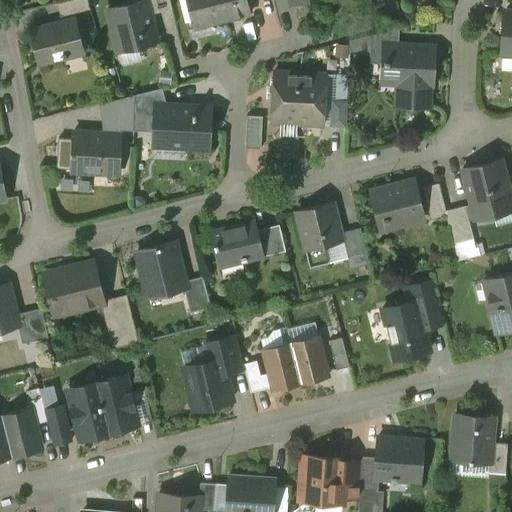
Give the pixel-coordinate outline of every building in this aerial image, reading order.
[(87,0),(69,0),(58,3),(61,17),(90,9),(87,0)] [(146,0),(141,0),(108,9),(118,51),(120,50),(120,47),(136,43),(136,46),(157,41),(150,15),(147,1),(146,0)] [(170,0),(148,0),(147,1),(150,15),(172,9),(170,0)] [(187,0),(195,28),(250,14),(247,1),(246,0),(187,0)] [(511,11),(505,11),(502,53),(503,53),(511,53),(511,11)] [(75,19),(31,30),(40,64),(84,52),(75,19)] [(399,28),(371,35),(370,50),(384,51),(385,44),(399,45),(399,28)] [(399,45),(385,44),(384,51),(383,82),(398,83),(397,104),(429,106),(430,85),(432,85),(434,47),(399,45)] [(511,53),(503,53),(502,67),(511,67),(511,53)] [(300,73),(274,71),(271,122),(297,124),(300,73)] [(326,74),(300,73),(297,124),(323,125),(326,74)] [(182,106),(167,105),(162,88),(135,95),(134,123),(133,130),(155,131),(154,140),(183,141),(183,147),(208,148),(210,107),(192,106),(192,108),(182,107),(182,106)] [(135,95),(101,104),(105,121),(134,123),(135,95)] [(347,100),(332,99),(330,125),(345,126),(347,100)] [(262,116),(247,115),(245,147),(261,148),(262,116)] [(89,133),(73,132),(73,139),(59,138),(57,168),(71,168),(71,170),(119,172),(121,134),(103,134),(103,132),(89,131),(89,133)] [(511,202),(501,159),(462,169),(475,219),(511,209),(511,202)] [(400,182),(396,183),(395,184),(394,185),(393,187),(372,192),(379,222),(391,219),(392,226),(424,218),(415,185),(405,187),(404,185),(403,183),(400,182)] [(439,183),(423,187),(431,218),(446,214),(445,210),(446,210),(439,183)] [(334,202),(296,211),(305,250),(325,245),(343,241),(334,202)] [(446,210),(445,210),(446,214),(453,243),(474,238),(466,205),(446,210)] [(255,221),(210,232),(219,267),(264,256),(257,230),(255,221)] [(279,225),(257,230),(264,256),(286,250),(279,225)] [(361,227),(346,231),(352,256),(347,257),(349,268),(370,263),(361,227)] [(174,241),(137,251),(149,297),(151,296),(150,294),(185,286),(174,241)] [(325,245),(305,250),(310,267),(329,263),(325,245)] [(93,262),(45,274),(55,313),(103,302),(93,262)] [(511,324),(511,272),(489,278),(497,308),(491,309),(496,328),(511,324)] [(203,276),(188,280),(191,290),(185,291),(190,312),(211,307),(203,276)] [(405,299),(377,306),(393,361),(432,351),(425,327),(442,322),(429,276),(401,284),(405,299)] [(9,283),(0,285),(0,329),(18,325),(19,325),(17,314),(9,283)] [(128,301),(102,307),(112,348),(139,341),(128,301)] [(41,308),(17,314),(19,325),(18,325),(23,343),(49,337),(41,308)] [(236,335),(205,343),(210,360),(221,358),(225,373),(244,368),(243,364),(236,335)] [(318,335),(291,342),(301,382),(328,375),(318,335)] [(342,337),(329,340),(337,369),(349,366),(342,337)] [(291,342),(263,349),(273,389),(301,382),(291,342)] [(210,360),(184,367),(189,386),(187,389),(191,404),(194,406),(195,409),(232,400),(225,373),(221,358),(210,360)] [(257,360),(243,364),(244,368),(251,392),(264,389),(257,360)] [(126,375),(101,381),(113,430),(138,423),(133,402),(130,393),(126,375)] [(101,381),(68,389),(80,438),(113,430),(101,381)] [(145,389),(130,393),(133,402),(147,399),(145,389)] [(42,397),(29,401),(31,408),(32,407),(36,424),(48,421),(45,410),(42,397)] [(64,405),(45,410),(48,421),(53,443),(73,438),(64,405)] [(31,408),(2,415),(12,456),(13,456),(13,455),(42,448),(36,424),(32,407),(31,408)] [(493,416),(456,413),(452,459),(469,460),(469,462),(473,462),(473,460),(489,460),(490,460),(492,442),(493,416)] [(2,415),(0,415),(0,458),(11,456),(12,456),(2,415)] [(423,440),(378,437),(376,457),(375,476),(376,477),(391,478),(391,480),(397,481),(397,478),(420,480),(423,440)] [(508,443),(492,442),(490,460),(489,460),(488,472),(505,473),(508,443)] [(347,458),(303,455),(299,505),(304,509),(312,510),(316,506),(317,500),(344,502),(344,495),(347,459),(347,458)] [(376,457),(363,456),(362,461),(360,496),(358,511),(375,511),(377,489),(375,489),(376,477),(375,476),(376,457)] [(362,461),(347,459),(344,495),(360,496),(362,461)] [(275,477),(229,474),(226,511),(271,511),(275,485),(275,477)] [(217,483),(201,482),(200,495),(202,495),(201,509),(215,510),(217,483)] [(286,511),(289,486),(275,485),(271,511),(286,511)] [(200,495),(159,492),(157,511),(200,511),(201,509),(202,495),(200,495)]
